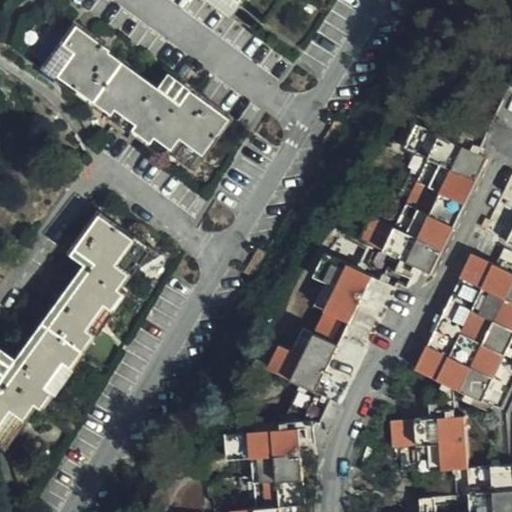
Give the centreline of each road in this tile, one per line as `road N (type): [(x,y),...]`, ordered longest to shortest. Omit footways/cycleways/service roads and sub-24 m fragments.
road 1 (residential): [(69,511),(382,0)]
road 2 (residential): [(328,511),(349,408),(369,368),(429,296),(511,137)]
